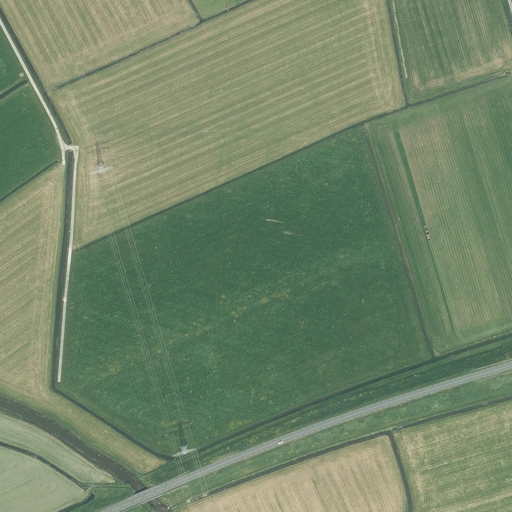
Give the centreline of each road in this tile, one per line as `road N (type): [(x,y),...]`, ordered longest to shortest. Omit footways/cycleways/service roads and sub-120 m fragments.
road 1 (primary): [(109,511),(315,427),(511,365)]
road 2 (track): [(58,381),(76,148),(62,148),(0,21)]
